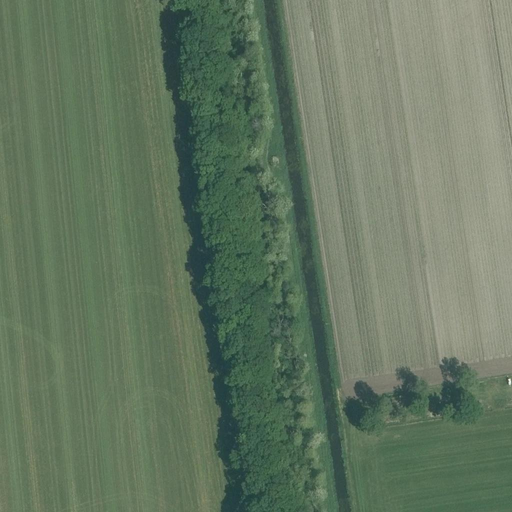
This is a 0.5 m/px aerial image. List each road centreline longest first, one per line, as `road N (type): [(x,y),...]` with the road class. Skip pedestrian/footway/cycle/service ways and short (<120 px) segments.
road 1 (track): [(252,0),(271,131),(266,159),(284,207),(330,511)]
road 2 (track): [(372,434),(511,412)]
